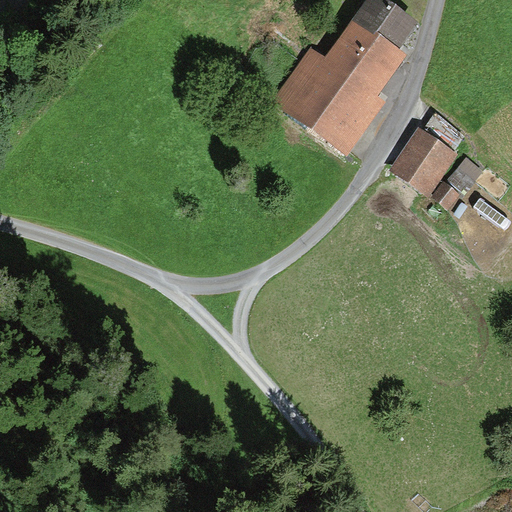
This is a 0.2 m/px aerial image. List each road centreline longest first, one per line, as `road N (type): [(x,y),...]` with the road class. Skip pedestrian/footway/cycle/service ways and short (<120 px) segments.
road 1 (residential): [(0,222),(164,284),(220,287),(257,276),(325,227),(380,149),(422,49),(433,0)]
road 2 (track): [(164,284),(238,353),(322,465),(346,511)]
